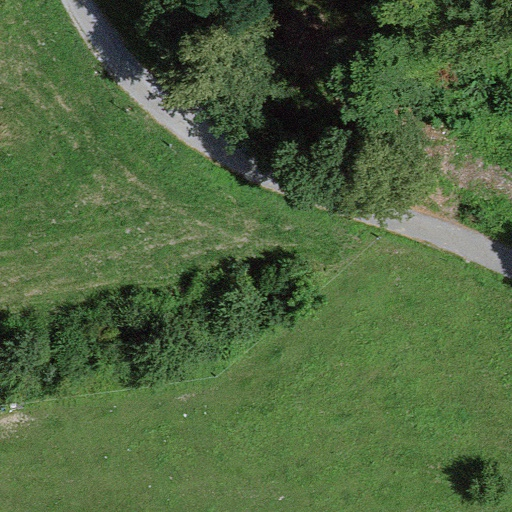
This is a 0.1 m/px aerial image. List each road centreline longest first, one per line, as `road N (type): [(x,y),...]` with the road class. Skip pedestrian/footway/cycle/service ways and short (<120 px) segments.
road 1 (track): [(511,266),(251,166),(190,129)]
road 2 (track): [(190,129),(147,96),(74,0)]
